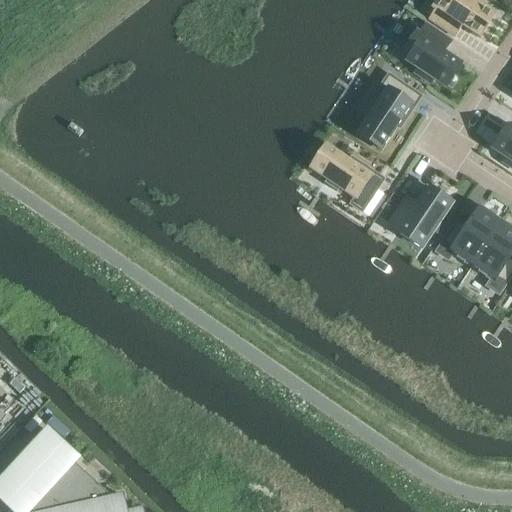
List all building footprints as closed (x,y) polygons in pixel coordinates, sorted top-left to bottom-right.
[(434,14),(429,21),(454,37),(460,27),(478,39),(494,15),(481,6),(485,1),(483,0),(438,0),(433,9),(436,11),(434,14)] [(416,34),(405,51),(411,55),(407,62),(418,69),(414,74),(429,84),(433,79),(446,88),(461,64),(443,52),(450,42),(426,26),(419,36),(416,34)] [(369,119),(358,135),(381,151),(412,106),(405,101),(412,91),(388,75),(380,87),(387,92),(377,106),(373,103),(364,116),(369,119)] [(83,133),(70,124),(66,130),(79,138),(83,133)] [(511,127),(509,126),(493,149),(506,158),(502,163),(511,169),(511,127)] [(327,145),(311,169),(327,180),(324,184),(337,193),(340,189),(355,198),(350,205),(362,213),(378,189),(368,182),(372,176),(327,145)] [(406,199),(389,223),(399,230),(397,233),(409,241),(421,249),(433,232),(438,236),(448,220),(443,217),(452,204),(428,188),(416,206),(406,199)] [(456,222),(436,253),(448,260),(452,254),(457,257),(456,259),(464,265),(465,262),(472,267),(501,223),(495,219),(496,216),(488,211),(487,213),(480,209),(466,229),(456,222)] [(501,223),(472,267),(479,271),(477,274),(485,279),(487,276),(492,280),(487,287),(499,295),(511,275),(511,259),(510,258),(511,254),(511,227),(510,226),(508,228),(502,224),(501,223)] [(112,498),(75,463),(78,459),(48,431),(0,482),(0,498),(14,511),(141,511),(140,511),(124,511),(121,496),(112,498)]
